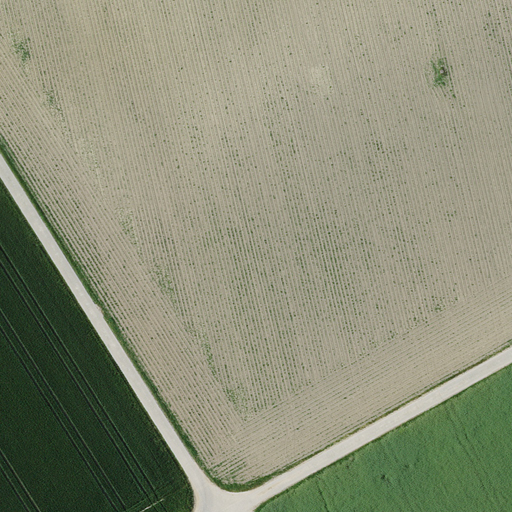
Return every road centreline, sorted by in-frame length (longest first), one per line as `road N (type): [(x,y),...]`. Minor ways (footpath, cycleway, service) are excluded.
road 1 (track): [(0,165),(215,511)]
road 2 (track): [(511,355),(230,511)]
